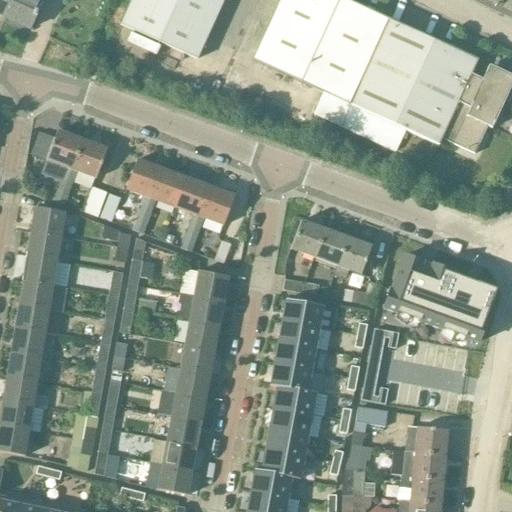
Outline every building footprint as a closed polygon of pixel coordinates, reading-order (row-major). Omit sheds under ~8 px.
[(0,0),(0,20),(4,22),(13,0),(0,0)] [(13,0),(4,22),(28,33),(42,0),(13,0)] [(131,0),(119,28),(196,63),(224,0),(131,0)] [(338,0),(282,0),(253,65),(322,96),(404,132),(437,147),(442,136),(454,141),(452,145),(473,155),(474,155),(486,129),(490,131),(511,83),(511,79),(488,69),(482,83),(470,77),(477,63),(388,23),(338,0)] [(46,162),(41,175),(60,181),(62,176),(68,179),(82,141),(57,131),(55,139),(46,162)] [(38,132),(29,156),(46,162),(55,139),(38,132)] [(82,141),(68,179),(73,181),(76,182),(79,174),(95,180),(106,150),(82,141)] [(125,190),(150,199),(161,170),(136,161),(125,190)] [(161,170),(150,199),(155,201),(174,208),(185,179),(161,170)] [(58,187),(56,191),(62,194),(62,191),(68,194),(73,181),(68,179),(62,176),(60,181),(58,187)] [(185,179),(174,208),(192,215),(193,215),(198,217),(209,188),(185,179)] [(82,213),(97,219),(106,194),(91,188),(82,213)] [(209,188),(198,217),(203,219),(223,226),(233,197),(209,188)] [(56,191),(52,202),(58,205),(63,207),(68,194),(62,191),(62,194),(56,191)] [(108,196),(99,219),(110,224),(119,200),(108,196)] [(141,206),(136,219),(142,221),(142,219),(148,221),(152,209),(147,207),(141,205),(141,206)] [(63,214),(33,209),(29,233),(59,238),(63,214)] [(136,219),(131,231),(137,234),(142,236),(148,221),(142,219),(142,221),(136,219)] [(301,222),(291,250),(313,258),(324,230),(301,222)] [(190,223),(185,237),(190,239),(191,236),(196,238),(200,226),(195,225),(190,223)] [(118,234),(119,232),(103,226),(101,239),(117,242),(118,234)] [(324,230),(313,258),(337,267),(347,239),(324,230)] [(59,238),(29,233),(25,258),(55,263),(59,238)] [(117,244),(116,248),(128,250),(131,236),(119,234),(117,244)] [(185,237),(180,250),(190,253),(196,238),(191,236),(190,239),(185,237)] [(142,260),(144,240),(133,239),(131,259),(142,260)] [(337,267),(333,277),(344,281),(348,271),(360,275),(370,247),(347,239),(337,267)] [(230,247),(220,243),(213,262),(223,266),(230,247)] [(114,263),(126,265),(128,250),(116,248),(114,263)] [(25,258),(21,283),(51,288),(55,263),(25,258)] [(389,291),(382,310),(477,343),(483,324),(481,324),(493,290),(449,275),(449,273),(431,267),(430,268),(403,259),(391,292),(389,291)] [(141,262),(130,260),(127,275),(139,276),(141,262)] [(228,279),(197,273),(192,298),(223,304),(228,279)] [(110,282),(107,297),(119,299),(122,284),(122,281),(110,279),(110,282)] [(282,291),(282,292),(304,295),(305,286),(305,284),(284,280),(282,291)] [(47,312),(51,288),(21,283),(17,307),(47,312)] [(305,286),(304,295),(317,298),(319,286),(305,284),(305,286)] [(362,305),(373,307),(378,287),(368,284),(362,305)] [(342,302),(357,305),(359,293),(344,290),(342,302)] [(124,295),(121,310),(133,312),(135,297),(124,295)] [(107,297),(103,321),(115,323),(119,299),(107,297)] [(223,304),(192,298),(188,322),(219,328),(223,304)] [(285,301),(281,323),(318,330),(322,308),(285,301)] [(47,312),(17,307),(13,331),(43,336),(47,312)] [(119,323),(130,326),(133,312),(121,310),(119,323)] [(102,331),(99,345),(111,347),(115,323),(103,321),(101,330),(102,331)] [(188,322),(183,346),(214,352),(219,328),(188,322)] [(281,323),(277,344),(314,351),(318,330),(281,323)] [(358,325),(356,337),(364,338),(366,326),(358,325)] [(43,336),(13,331),(9,356),(39,360),(43,336)] [(375,331),(374,337),(385,340),(385,341),(390,343),(392,335),(375,331)] [(390,343),(388,350),(395,351),(399,337),(392,335),(390,343)] [(356,337),(354,348),(362,350),(364,338),(356,337)] [(374,337),(372,344),(384,347),(385,341),(385,340),(374,337)] [(127,345),(115,343),(112,358),(124,360),(127,345)] [(277,344),(273,365),(310,372),(314,351),(277,344)] [(372,344),(370,351),(382,354),(384,347),(372,344)] [(99,345),(97,359),(108,361),(111,347),(99,345)] [(183,346),(178,370),(210,376),(214,352),(183,346)] [(370,351),(369,358),(380,361),(382,354),(370,351)] [(39,360),(9,356),(5,380),(35,385),(39,360)] [(110,372),(122,374),(124,360),(112,358),(110,372)] [(369,358),(367,365),(379,367),(380,361),(369,358)] [(273,365),(269,388),(278,389),(278,388),(306,393),(307,392),(310,372),(273,365)] [(367,365),(366,372),(377,374),(379,367),(367,365)] [(350,367),(348,379),(356,381),(358,368),(350,367)] [(210,376),(178,370),(174,394),(205,400),(210,376)] [(366,372),(364,379),(375,381),(377,374),(366,372)] [(104,381),(93,379),(90,394),(102,396),(104,381)] [(348,379),(346,391),(354,392),(356,381),(348,379)] [(364,379),(362,385),(374,388),(375,381),(364,379)] [(5,380),(1,404),(31,409),(35,385),(5,380)] [(362,385),(361,392),(372,395),(372,394),(374,388),(362,385)] [(377,395),(376,402),(383,404),(387,389),(379,387),(377,395)] [(278,389),(274,410),(311,416),(315,394),(307,392),(306,393),(278,388),(278,389)] [(107,392),(104,406),(116,408),(118,394),(107,392)] [(361,392),(359,398),(376,402),(377,395),(372,394),(372,395),(361,392)] [(88,407),(100,410),(102,396),(90,394),(88,407)] [(174,394),(170,418),(201,424),(205,400),(174,394)] [(31,409),(1,404),(0,411),(0,428),(27,433),(31,409)] [(101,420),(113,422),(116,408),(104,406),(101,420)] [(357,409),(355,424),(384,428),(386,414),(357,409)] [(274,410),(270,431),(307,438),(311,416),(274,410)] [(342,410),(340,422),(348,423),(350,411),(342,410)] [(201,424),(170,418),(165,442),(196,448),(201,424)] [(340,422),(338,434),(346,435),(348,423),(340,422)] [(25,444),(27,433),(0,428),(0,454),(23,458),(37,461),(39,447),(25,444)] [(84,428),(82,441),(93,443),(96,430),(84,428)] [(406,428),(404,452),(414,453),(445,456),(447,432),(416,429),(406,428)] [(270,431),(266,452),(303,459),(307,438),(270,431)] [(363,434),(353,432),(350,445),(361,448),(363,434)] [(82,442),(79,456),(89,457),(91,458),(93,443),(82,441),(82,442)] [(109,443),(98,441),(95,454),(107,456),(109,443)] [(161,466),(192,472),(196,448),(165,442),(161,466)] [(347,460),(358,463),(361,448),(350,445),(347,460)] [(263,472),(262,473),(291,479),(290,480),(299,482),(303,459),(266,452),(263,472)] [(334,452),(331,463),(339,465),(342,453),(334,452)] [(404,452),(401,477),(443,481),(445,456),(414,453),(404,452)] [(93,469),(105,471),(107,456),(95,454),(93,469)] [(331,463),(329,475),(336,477),(339,465),(331,463)] [(156,491),(187,497),(192,472),(161,466),(156,491)] [(37,467),(35,475),(47,478),(49,470),(37,467)] [(49,470),(47,478),(59,481),(61,473),(49,470)] [(0,471),(0,511),(183,511),(184,510),(176,508),(175,511),(51,511),(0,501),(0,481),(2,472),(0,471)] [(254,471),(249,493),(287,500),(290,480),(291,479),(262,473),(263,472),(254,471)] [(401,478),(400,488),(410,489),(409,503),(440,506),(443,481),(401,477),(401,478)] [(354,483),(342,482),(341,497),(353,498),(353,493),(365,492),(365,484),(354,484),(354,483)] [(121,489),(119,497),(130,500),(132,492),(121,489)] [(132,492),(130,500),(142,503),(144,495),(132,492)] [(249,493),(245,511),(284,511),(287,500),(249,493)] [(327,496),(327,508),(335,509),(335,497),(327,496)] [(340,511),(352,511),(353,498),(341,497),(340,511)] [(397,502),(396,511),(439,511),(440,506),(409,503),(397,502)]
